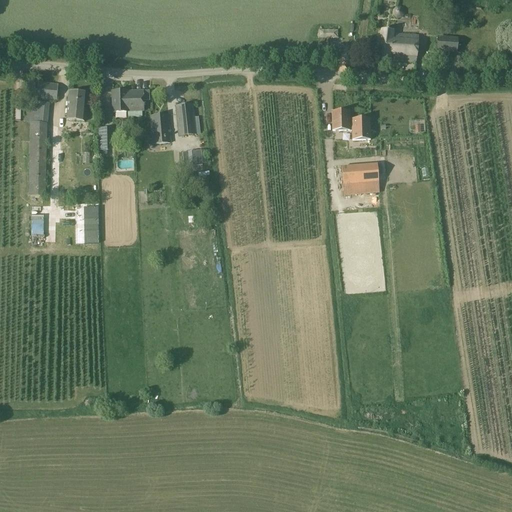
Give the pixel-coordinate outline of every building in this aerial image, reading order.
[(389,62),(389,61),(415,64),(418,36),(392,35),(393,32),(381,31),(377,60),(389,62)] [(457,53),(458,39),(437,38),(436,51),(457,53)] [(57,86),(35,84),(33,101),(56,103),(57,86)] [(112,114),(127,113),(127,118),(142,117),(142,112),(144,112),(143,91),(111,93),(112,114)] [(68,93),(66,121),(84,123),(86,94),(68,93)] [(30,123),(28,197),(45,197),(47,125),(48,125),(49,104),(25,102),(24,123),(30,123)] [(193,105),(175,107),(178,137),(196,136),(193,105)] [(332,132),(349,131),(349,132),(351,132),(351,142),(370,141),(370,119),(351,119),(351,120),(348,120),(348,111),(331,112),(332,132)] [(152,145),(170,144),(168,115),(150,117),(152,145)] [(109,152),(108,129),(98,129),(99,152),(109,152)] [(200,151),(182,153),(183,168),(201,166),(200,151)] [(351,154),(352,166),(341,167),(343,197),(379,194),(377,171),(376,166),(378,166),(376,152),(351,154)]
